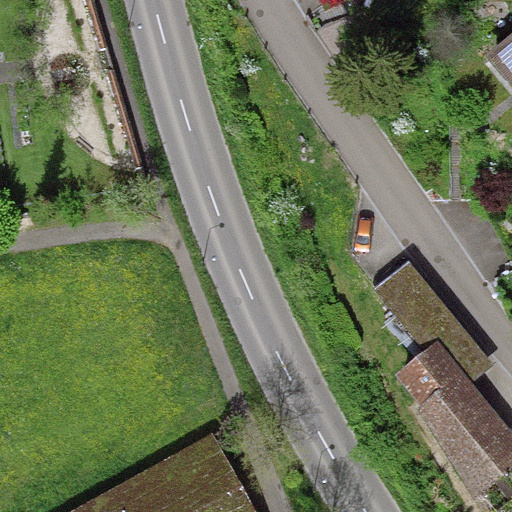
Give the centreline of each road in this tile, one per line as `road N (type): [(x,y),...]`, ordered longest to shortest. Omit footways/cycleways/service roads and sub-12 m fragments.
road 1 (tertiary): [(371,511),(272,356),(191,119),(160,0)]
road 2 (residential): [(511,320),(301,0)]
